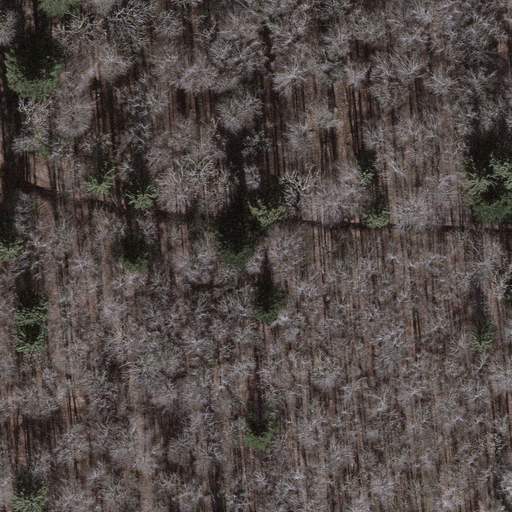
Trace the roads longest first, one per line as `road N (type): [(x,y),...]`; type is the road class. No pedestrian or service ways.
road 1 (track): [(0,154),(20,173),(166,205),(511,220)]
road 2 (track): [(115,0),(0,111)]
